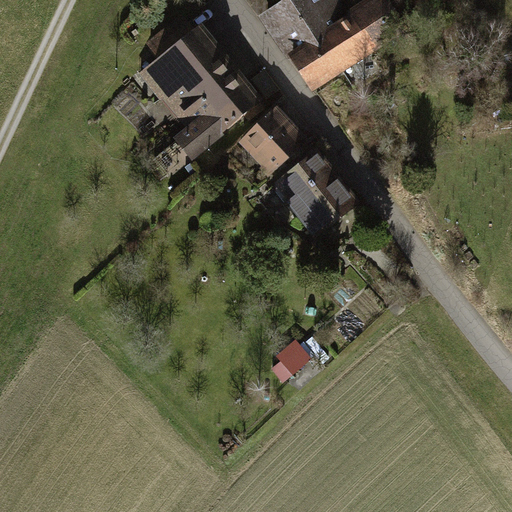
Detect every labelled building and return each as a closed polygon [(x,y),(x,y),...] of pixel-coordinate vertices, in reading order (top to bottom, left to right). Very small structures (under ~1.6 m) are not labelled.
[(342,0),(288,0),(269,13),(298,56),(295,58),(312,84),(340,66),(355,89),(387,67),(374,48),(404,28),(385,0),(377,0),(353,16),(342,0)] [(161,59),(145,72),(165,97),(170,93),(196,125),(181,138),(196,156),(213,143),(212,141),(228,128),(229,130),(246,116),(250,120),(262,110),(218,55),(215,57),(185,21),(152,48),(161,59)] [(276,112),(244,142),(274,174),(310,141),(296,126),(292,129),(276,112)] [(336,179),(315,154),(285,178),(298,194),(288,202),(317,238),(357,205),(344,189),(338,195),(330,185),(336,179)] [(312,359),(297,342),(278,358),(293,375),(312,359)]
